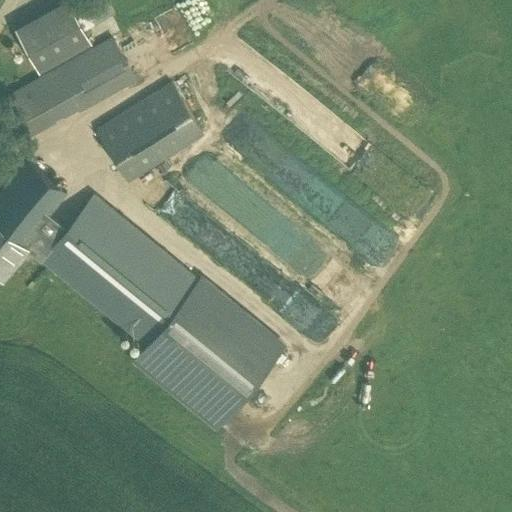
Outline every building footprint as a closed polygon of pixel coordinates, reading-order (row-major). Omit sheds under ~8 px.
[(38,70),(90,41),(67,0),(64,0),(14,28),(38,70)] [(78,107),(134,76),(112,38),(0,100),(0,132),(7,145),(77,106),(78,107)] [(126,175),(201,130),(171,81),(96,128),(126,175)] [(0,277),(3,280),(28,249),(146,345),(130,364),(214,432),(282,348),(92,194),(63,232),(46,218),(67,192),(26,159),(0,191),(0,277)] [(248,243),(230,261),(245,276),(263,259),(248,243)]
